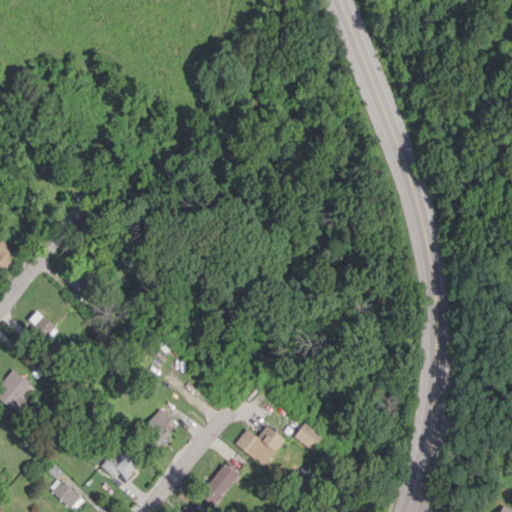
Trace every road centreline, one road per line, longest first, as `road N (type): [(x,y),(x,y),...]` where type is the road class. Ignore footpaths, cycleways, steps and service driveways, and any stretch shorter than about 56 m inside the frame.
road 1 (tertiary): [(341,0),(422,212),(435,322),(433,432),(409,511)]
road 2 (residential): [(140,511),(223,410)]
road 3 (residential): [(0,304),(80,207)]
